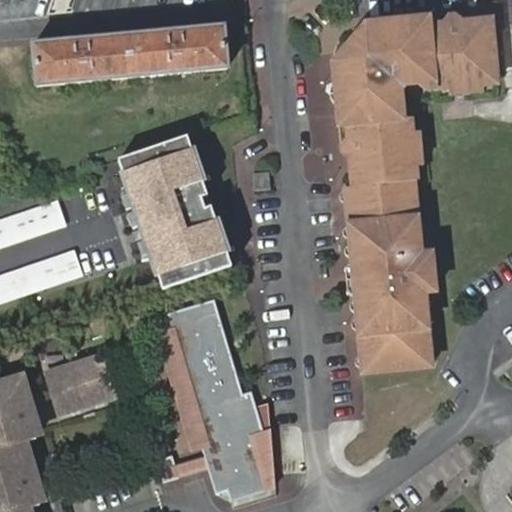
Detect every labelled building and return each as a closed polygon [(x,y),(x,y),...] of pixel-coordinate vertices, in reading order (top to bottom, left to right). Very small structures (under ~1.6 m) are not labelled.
[(349,189),(353,231),(357,266),(357,271),(371,281),(359,295),(360,300),(363,340),(367,376),(437,369),(433,318),(430,295),(442,294),(441,282),(433,276),(439,268),(438,257),(427,258),(423,206),(421,184),(423,184),(422,169),(418,165),(417,153),(415,142),(418,136),(417,120),(408,121),(405,93),(410,87),(422,86),(426,81),(434,80),(435,90),(452,89),(456,82),(465,82),(476,81),(483,85),(498,84),(493,36),(492,18),(474,20),(474,28),(462,29),(462,22),(460,18),(458,16),(453,16),(450,17),(448,19),(447,21),(448,23),(431,25),(430,19),(400,21),(401,28),(386,29),(386,22),(371,23),(372,31),(363,34),(356,39),(352,43),(346,56),(344,65),(338,65),(340,87),(340,88),(347,87),(348,97),(349,107),(342,107),(345,129),(352,128),(353,146),(351,146),(348,149),(347,152),(347,155),(349,156),(352,158),(354,158),(363,158),(365,178),(356,178),(357,189),(349,189)] [(474,28),(474,20),(462,22),(462,29),(474,28)] [(33,47),(36,88),(225,70),(221,29),(33,47)] [(426,81),(422,86),(422,91),(435,90),(434,80),(426,81)] [(483,98),(483,85),(476,81),(465,82),(467,100),(483,98)] [(467,100),(465,82),(456,82),(452,89),(453,101),(467,100)] [(347,87),(340,88),(339,90),(336,94),(335,98),(341,98),(348,97),(347,87)] [(340,107),(342,107),(349,107),(348,97),(341,98),(335,98),(336,99),(338,105),(340,107)] [(427,136),(418,136),(415,142),(417,153),(428,152),(427,136)] [(189,138),(120,162),(164,292),(233,269),(213,209),(207,211),(203,200),(209,198),(189,138)] [(418,165),(422,169),(430,167),(428,152),(417,153),(418,165)] [(354,158),(356,178),(365,178),(363,158),(354,158)] [(261,174),(262,189),(263,189),(278,184),(277,173),(261,174)] [(263,189),(262,189),(262,193),(278,192),(278,184),(263,189)] [(60,201),(0,222),(0,250),(69,227),(60,201)] [(76,249),(0,274),(0,303),(84,275),(76,249)] [(354,301),(360,300),(359,295),(371,281),(357,271),(357,266),(353,267),(350,269),(352,297),(354,301)] [(231,491),(234,502),(259,494),(256,485),(270,481),(267,472),(270,471),(259,435),(265,433),(253,392),(245,395),(215,300),(152,320),(156,335),(169,332),(219,495),(231,491)] [(77,350),(65,353),(70,367),(48,374),(60,416),(117,399),(104,357),(81,364),(77,350)] [(19,378),(0,383),(0,450),(22,444),(32,441),(27,426),(33,424),(40,422),(35,406),(28,409),(19,378)] [(33,424),(27,426),(32,441),(38,440),(33,424)] [(0,450),(0,511),(21,511),(28,510),(36,507),(31,492),(38,490),(43,488),(38,472),(32,474),(22,444),(0,450)] [(172,457),(156,462),(163,484),(179,479),(172,457)] [(256,485),(259,494),(276,489),(270,471),(267,472),(270,481),(256,485)] [(38,490),(31,492),(36,507),(42,505),(38,490)]
